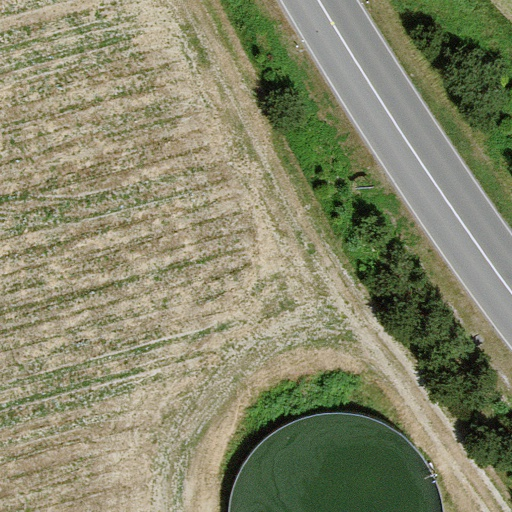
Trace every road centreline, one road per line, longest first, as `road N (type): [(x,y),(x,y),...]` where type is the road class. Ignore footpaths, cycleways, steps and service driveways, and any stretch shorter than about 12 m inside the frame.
road 1 (track): [(490,511),(377,350),(199,0)]
road 2 (secondary): [(511,287),(321,0)]
